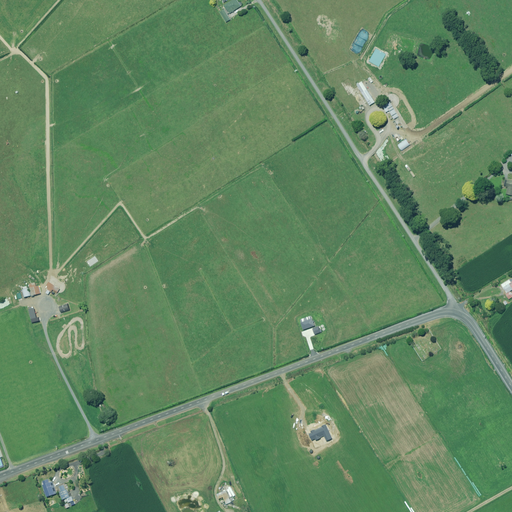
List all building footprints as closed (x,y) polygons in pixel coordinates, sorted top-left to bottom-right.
[(234,0),(225,6),(227,8),(220,12),(227,22),(231,19),(228,14),(230,13),(230,14),(242,6),(237,0),(234,0)] [(376,102),(363,82),(358,85),(371,105),(376,102)] [(391,102),(384,106),(387,112),(390,111),(395,120),(399,117),(391,102)] [(411,145),(407,139),(399,145),(402,150),(411,145)] [(511,282),(510,279),(502,284),(508,293),(506,294),(509,300),(511,297),(511,292),(511,291),(511,290),(511,282)] [(39,282),(30,284),(32,296),(41,294),(39,282)] [(61,289),(49,282),(46,287),(49,289),(47,293),(49,294),(53,289),(58,293),(61,289)] [(70,310),(68,304),(60,306),(62,313),(70,310)] [(54,478),(43,481),(48,497),(58,494),(54,478)] [(69,503),(75,501),(73,496),(71,497),(66,484),(60,487),(62,492),(61,492),(64,500),(67,498),(69,503)] [(232,487),(227,486),(227,490),(225,490),(224,491),(218,494),(220,499),(224,497),(227,504),(232,502),(228,495),(231,495),(232,487)]
